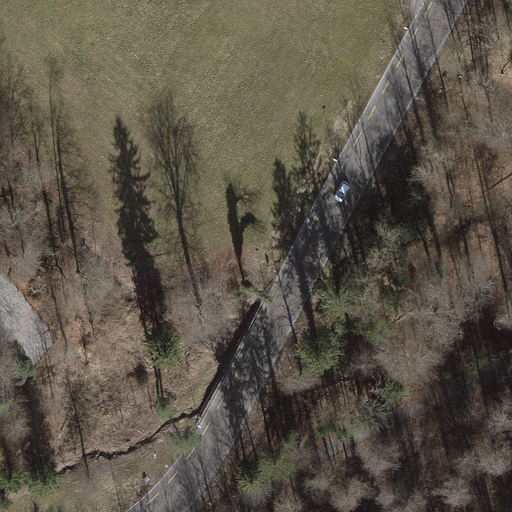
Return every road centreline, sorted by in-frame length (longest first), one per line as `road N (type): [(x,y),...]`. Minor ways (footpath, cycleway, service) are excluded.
road 1 (secondary): [(164,511),(213,448),(447,0)]
road 2 (track): [(511,356),(483,378),(320,453),(242,511)]
